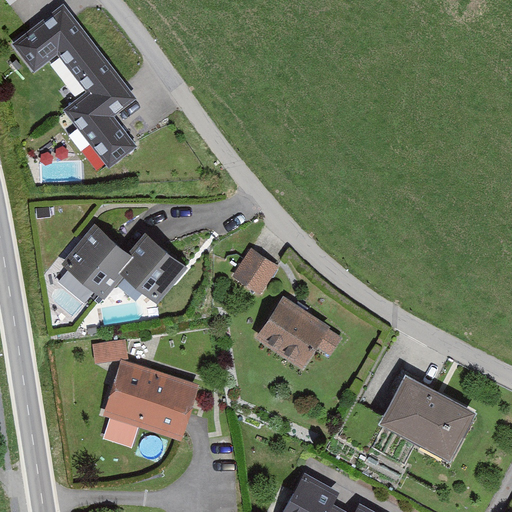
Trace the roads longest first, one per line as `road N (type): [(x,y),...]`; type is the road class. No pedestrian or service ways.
road 1 (residential): [(113,0),(278,224),(392,314),(511,379)]
road 2 (tertiary): [(43,511),(0,239)]
